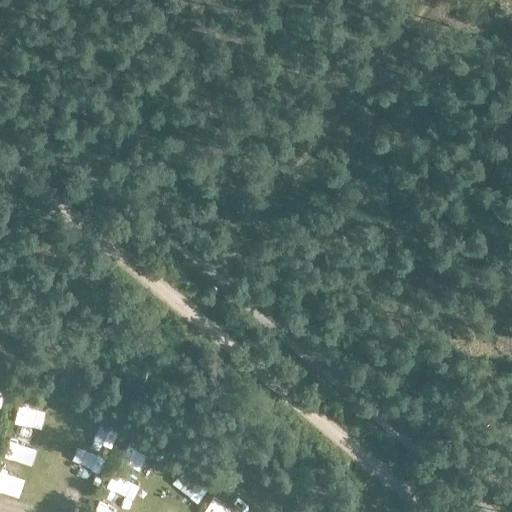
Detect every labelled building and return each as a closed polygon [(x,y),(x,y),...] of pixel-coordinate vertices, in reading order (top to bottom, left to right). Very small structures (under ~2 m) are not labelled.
[(10,396),(6,412),(24,416),(28,400),(10,396)] [(102,438),(109,416),(88,409),(81,431),(102,438)] [(130,460),(138,442),(122,435),(113,452),(130,460)] [(91,465),(93,445),(82,444),(80,464),(91,465)] [(0,477),(4,479),(9,463),(0,460),(0,477)] [(63,470),(57,485),(75,492),(81,477),(63,470)] [(172,473),(166,490),(184,495),(189,478),(172,473)] [(190,510),(194,511),(225,511),(230,503),(200,489),(190,510)]
